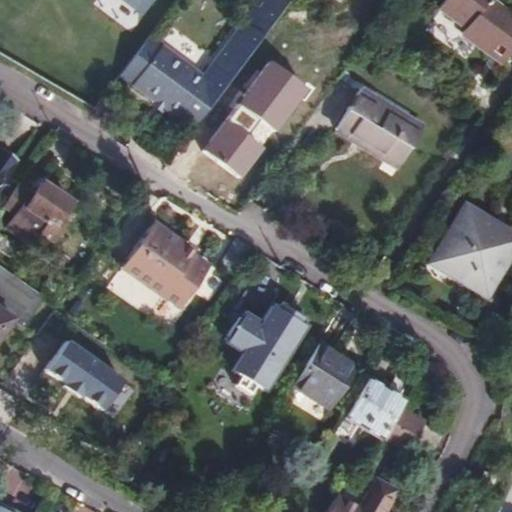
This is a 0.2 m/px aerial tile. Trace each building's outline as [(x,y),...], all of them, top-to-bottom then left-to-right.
[(97,0),(94,5),(133,32),(154,0),(97,0)] [(272,21),(287,0),(250,0),(249,3),(254,7),(272,21)] [(462,32),(502,62),(511,48),(511,17),(489,0),(442,0),(438,6),(466,26),(462,32)] [(254,7),(244,19),(263,33),(272,21),(254,7)] [(204,75),(163,44),(134,84),(193,129),(263,33),(244,19),(204,75)] [(163,44),(150,35),(121,74),(134,84),(163,44)] [(388,161),(398,168),(421,131),(388,110),(390,105),(361,87),(335,129),(364,146),(361,150),(385,166),(388,161)] [(0,184),(17,160),(0,148),(0,184)] [(46,176),(32,167),(6,204),(17,212),(8,227),(35,246),(42,235),(53,242),(67,221),(63,218),(73,204),(47,186),(49,182),(46,176)] [(453,286),(460,291),(458,302),(477,305),(481,280),(499,283),(505,250),(488,247),(483,239),(453,221),(422,273),(451,290),(453,286)] [(125,267),(168,298),(170,296),(186,307),(212,269),(196,258),(198,256),(154,225),(125,267)] [(18,247),(0,233),(0,249),(10,257),(18,247)] [(260,267),(244,258),(228,283),(244,293),(260,267)] [(0,334),(10,319),(23,328),(44,298),(0,267),(0,300),(0,334)] [(278,304),(275,309),(297,324),(301,318),(278,304)] [(259,324),(246,317),(229,346),(241,353),(230,371),(239,376),(233,386),(249,395),(254,386),(263,391),(303,327),(297,324),(275,309),(270,306),(259,324)] [(229,346),(246,317),(242,314),(238,319),(236,317),(225,336),(227,338),(224,343),(229,346)] [(104,410),(124,373),(62,339),(41,375),(104,410)] [(355,366),(317,343),(292,383),(331,407),(355,366)] [(403,396),(368,376),(346,414),(383,434),(398,404),(403,396)] [(398,404),(383,434),(407,447),(423,418),(398,404)] [(336,496),(326,511),(383,511),(395,491),(376,481),(361,509),(336,496)]
